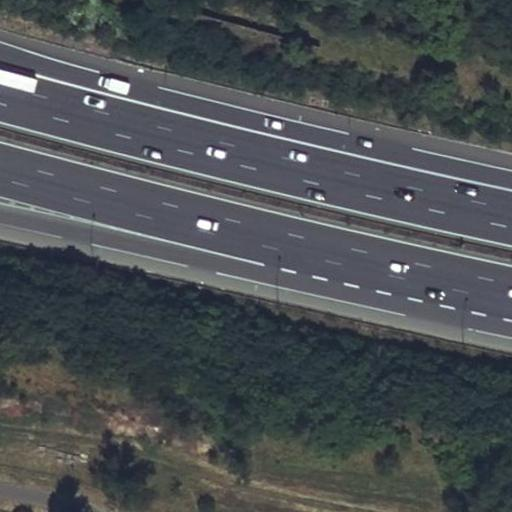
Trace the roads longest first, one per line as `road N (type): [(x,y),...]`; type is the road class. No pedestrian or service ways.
road 1 (motorway): [(511,213),(0,53)]
road 2 (motorway): [(0,170),(511,296)]
road 3 (motorway): [(511,219),(0,95)]
road 4 (motorway): [(0,215),(261,275),(511,308)]
